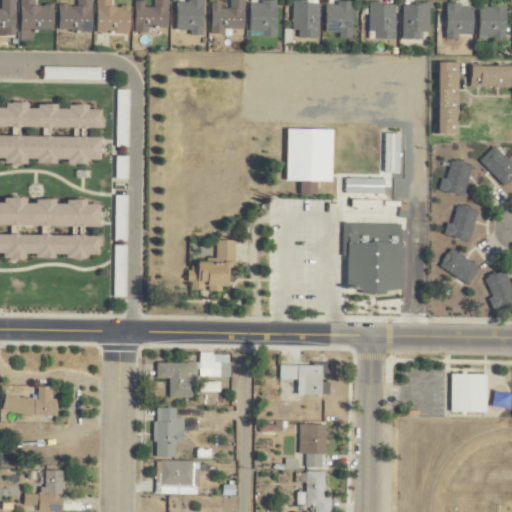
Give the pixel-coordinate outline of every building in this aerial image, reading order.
[(51,6),(32,6),(32,0),(17,0),(17,41),(31,41),(31,30),(51,31),(51,6)] [(56,6),(55,32),(89,33),(89,0),(74,0),(75,6),(56,6)] [(93,0),(93,33),(127,33),(127,7),(108,7),(108,0),(93,0)] [(165,0),(151,0),(151,8),(142,7),(142,2),(132,2),(132,33),(146,33),(146,28),(165,28),(165,0)] [(200,36),(200,1),(174,1),(174,30),(187,30),(187,36),(200,36)] [(208,3),(207,35),(222,35),(222,30),(241,30),(241,1),(227,1),(227,10),(217,10),(217,4),(208,3)] [(274,1),(258,1),(258,5),(247,4),(246,32),(261,32),(261,37),(273,37),(274,1)] [(349,3),(334,2),(333,6),(323,5),(322,33),(336,33),(336,39),(349,39),(349,3)] [(316,39),(317,3),(290,3),(290,31),(296,31),(296,39),(316,39)] [(393,4),(366,4),(365,32),(372,32),(372,40),(392,40),(393,4)] [(426,33),(427,5),(400,4),(399,40),(420,41),(420,33),(426,33)] [(470,8),(459,8),(459,4),(443,4),(444,41),(455,41),(455,36),(470,35),(470,8)] [(476,41),(503,41),(502,6),(475,6),(476,41)] [(434,63),(434,90),(433,90),(434,136),(455,136),(455,63),(434,63)] [(511,67),(467,67),(467,88),(511,88),(511,67)] [(98,68),(41,68),(41,80),(98,81),(98,68)] [(127,90),(113,90),(112,147),(126,148),(127,90)] [(97,164),(98,138),(83,138),(83,129),(97,130),(98,111),(85,111),(85,109),(0,106),(0,159),(1,160),(1,166),(23,167),(23,160),(33,160),(33,166),(52,166),(53,160),(63,161),(63,163),(97,164)] [(283,182),(297,183),(297,196),(314,197),(314,183),(329,183),(330,131),(284,130),(283,182)] [(380,174),(396,174),(397,134),(381,134),(380,174)] [(477,161),(501,186),(511,175),(511,168),(492,147),(477,161)] [(469,167),(448,161),(443,181),(439,179),(436,190),(461,197),(469,167)] [(382,180),(342,179),(342,194),(381,195),(382,180)] [(0,257),(52,259),(52,256),(63,256),(63,261),(82,261),(82,256),(96,257),(96,237),(81,237),(81,228),(96,228),(97,206),(83,205),(83,201),(63,201),(63,205),(52,205),(52,202),(0,201),(0,257)] [(441,236),(467,242),(474,211),(454,207),(450,225),(444,224),(441,236)] [(399,225),(340,224),(339,257),(344,257),(344,290),(358,290),(357,296),(384,296),(384,291),(398,291),(399,225)] [(233,241),(213,241),(213,265),(186,264),(186,291),(203,291),(203,292),(213,292),(213,288),(224,288),(224,269),(233,269),(233,241)] [(124,246),(111,246),(111,282),(123,283),(124,246)] [(466,285),(477,267),(446,250),(436,268),(466,285)] [(511,302),(511,298),(503,272),(483,279),(489,298),(486,299),(489,310),(511,302)] [(227,354),(196,353),(196,377),(227,377),(227,354)] [(192,363),(153,363),(153,379),(166,379),(166,398),(193,398),(192,363)] [(327,395),(327,382),(318,382),(318,374),(327,374),(327,364),(277,364),(276,380),(296,381),(296,395),(327,395)] [(447,413),(484,414),(484,374),(448,374),(447,413)] [(54,415),(54,400),(48,400),(48,387),(35,386),(35,397),(0,397),(0,414),(54,415)] [(173,408),(153,408),(152,457),(172,458),(173,442),(181,442),(181,418),(173,418),(173,408)] [(322,425),(297,424),(296,454),(303,454),(303,468),(321,468),(322,425)] [(153,460),(153,473),(158,473),(158,494),(195,495),(196,461),(153,460)] [(59,511),(60,471),(41,470),(40,495),(20,494),(20,511),(59,511)] [(327,511),(328,498),(322,498),(322,472),(303,472),(302,492),(294,492),(294,505),(311,506),(310,511),(327,511)]
